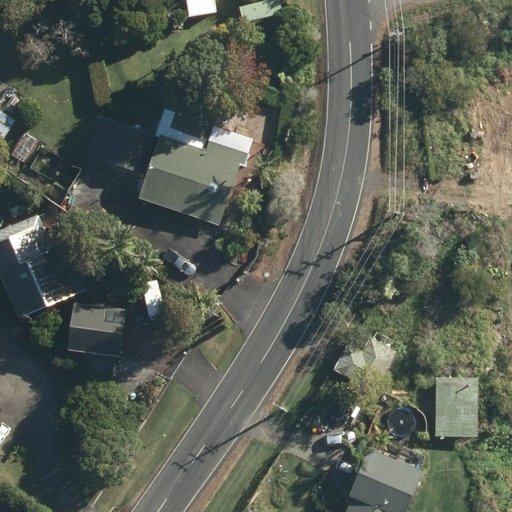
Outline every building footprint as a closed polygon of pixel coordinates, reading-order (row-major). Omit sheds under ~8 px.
[(283,16),(279,0),(265,0),(238,7),(243,26),(283,16)] [(223,107),(171,91),(165,112),(178,117),(170,142),(124,128),(127,118),(114,114),(111,124),(106,122),(94,160),(147,177),(140,200),(221,227),(240,168),(245,169),(249,156),(211,144),(223,107)] [(0,142),(1,143),(11,129),(15,123),(3,114),(0,111),(0,142)] [(43,139),(26,129),(9,156),(26,166),(43,139)] [(70,202),(95,217),(103,203),(79,187),(70,202)] [(0,279),(19,321),(87,291),(58,225),(43,231),(37,217),(0,233),(0,279)] [(68,351),(121,358),(126,313),(74,306),(68,351)] [(336,372),(378,393),(398,352),(396,351),(399,345),(378,334),(375,341),(370,339),(363,352),(349,345),(336,372)] [(436,440),(477,440),(478,381),(436,381),(436,440)] [(0,426),(0,457),(19,428),(5,419),(0,426)] [(370,451),(349,500),(352,501),(347,511),(406,511),(423,474),(370,451)]
